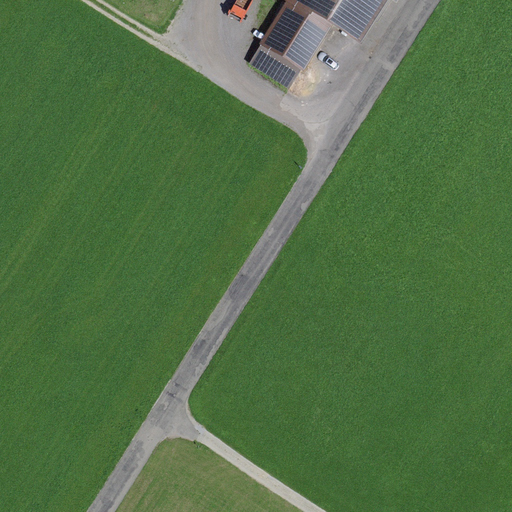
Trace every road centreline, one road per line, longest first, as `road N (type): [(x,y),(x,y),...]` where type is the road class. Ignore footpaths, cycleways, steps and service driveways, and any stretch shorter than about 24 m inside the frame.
road 1 (unclassified): [(427,0),(103,511)]
road 2 (track): [(319,511),(165,414)]
